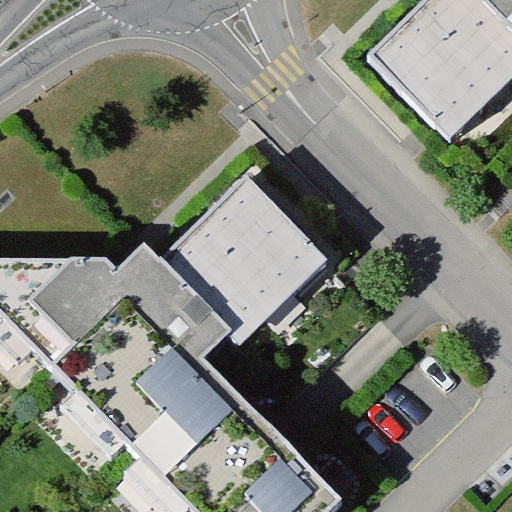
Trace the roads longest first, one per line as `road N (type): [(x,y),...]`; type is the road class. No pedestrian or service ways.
road 1 (residential): [(222,0),(277,79),(511,334)]
road 2 (residential): [(511,410),(408,511)]
